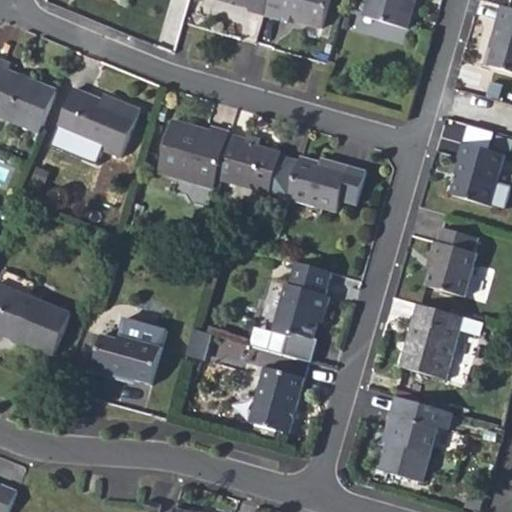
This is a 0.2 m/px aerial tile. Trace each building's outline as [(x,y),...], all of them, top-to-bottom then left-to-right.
[(248,11),(263,16),(267,0),(223,0),(248,8),(248,11)] [(267,0),(263,16),(277,20),(278,17),(320,30),(329,0),(267,0)] [(368,0),(364,16),(407,28),(414,0),(368,0)] [(511,11),(498,8),(490,40),(494,42),(486,68),(511,75),(511,11)] [(0,117),(39,133),(56,93),(7,73),(10,66),(0,62),(0,117)] [(110,105),(101,101),(73,90),(57,130),(72,136),(66,151),(94,162),(99,148),(121,157),(140,111),(112,99),(110,105)] [(104,96),(101,101),(110,105),(112,99),(104,96)] [(190,132),(191,127),(172,121),(157,173),(212,189),(215,179),(227,136),(228,134),(210,128),(209,132),(207,137),(190,132)] [(209,132),(191,127),(190,132),(207,137),(209,132)] [(227,136),(215,179),(266,194),(278,154),(243,144),(244,141),(227,136)] [(460,159),(449,195),(488,206),(502,155),(461,144),(457,159),(460,159)] [(317,164),(299,159),(286,200),(336,215),(339,202),(356,207),(364,173),(331,164),(330,168),(317,164)] [(431,262),(424,287),(464,299),(476,257),(473,255),(477,241),(440,230),(435,245),(432,244),(428,261),(431,262)] [(330,274),(295,263),(288,286),(285,286),(272,333),(255,328),(249,346),(312,361),(316,341),(311,339),(317,316),(322,317),(328,297),(324,296),(330,274)] [(72,314),(0,284),(0,333),(55,355),(72,314)] [(461,319),(414,306),(397,368),(444,381),(461,319)] [(471,384),(482,319),(465,316),(453,380),(471,384)] [(108,325),(105,335),(93,374),(124,383),(125,380),(152,388),(163,349),(168,334),(127,321),(125,331),(108,325)] [(202,368),(214,334),(199,328),(187,362),(202,368)] [(264,369),(248,424),(288,435),(302,380),(264,369)] [(393,399),(388,414),(396,416),(399,401),(393,399)] [(388,414),(382,434),(388,436),(386,445),(377,472),(419,484),(436,430),(445,432),(450,415),(399,401),(396,416),(388,414)] [(0,511),(7,511),(17,489),(2,484),(1,486),(0,490),(0,511)] [(148,503),(145,511),(159,511),(161,507),(148,503)]
